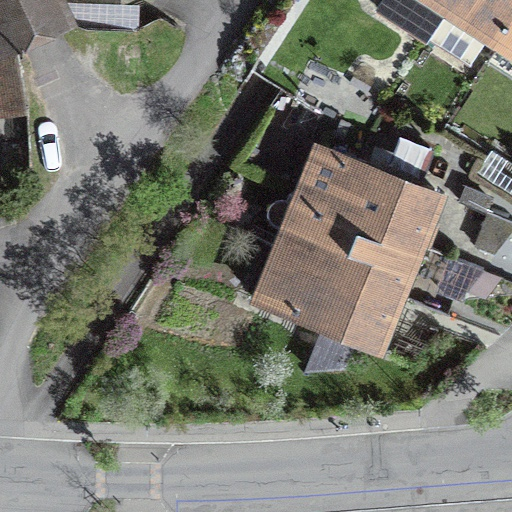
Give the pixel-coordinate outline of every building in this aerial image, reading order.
[(0,0),(14,31),(55,13),(49,0),(0,0)] [(452,0),(381,0),(432,32),(452,0)] [(511,20),(511,0),(452,0),(432,32),(484,65),(511,20)] [(511,20),(484,65),(511,82),(511,20)] [(14,42),(0,44),(0,111),(25,107),(14,42)] [(305,198),(420,243),(440,191),(319,143),(298,195),(305,198)] [(285,249),(400,294),(420,243),(305,198),(285,249)] [(400,294),(285,249),(277,246),(257,299),(379,347),(400,294)]
